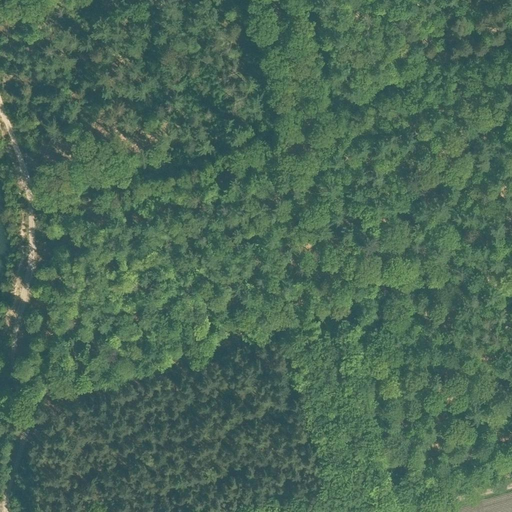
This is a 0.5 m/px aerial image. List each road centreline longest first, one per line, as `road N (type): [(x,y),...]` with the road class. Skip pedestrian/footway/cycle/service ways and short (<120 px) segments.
road 1 (tertiary): [(402,511),(374,374),(389,263),(428,183),(466,135),(511,98)]
road 2 (track): [(275,0),(345,272)]
